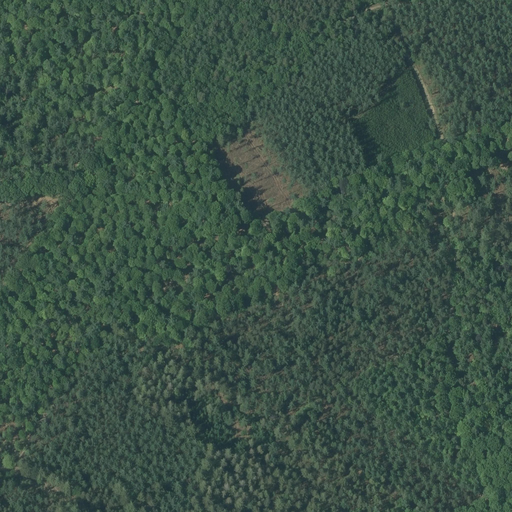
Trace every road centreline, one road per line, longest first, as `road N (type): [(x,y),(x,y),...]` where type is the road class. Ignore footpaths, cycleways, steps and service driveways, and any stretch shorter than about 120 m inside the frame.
road 1 (track): [(0,37),(84,42),(180,28),(308,36),(374,5)]
road 2 (track): [(252,231),(115,329),(55,402),(12,473),(0,467)]
road 3 (track): [(511,123),(252,231)]
road 4 (track): [(0,197),(80,189),(150,80)]
road 5 (track): [(252,231),(150,80)]
road 6 (track): [(0,312),(80,189)]
road 7 (track): [(374,5),(497,0)]
